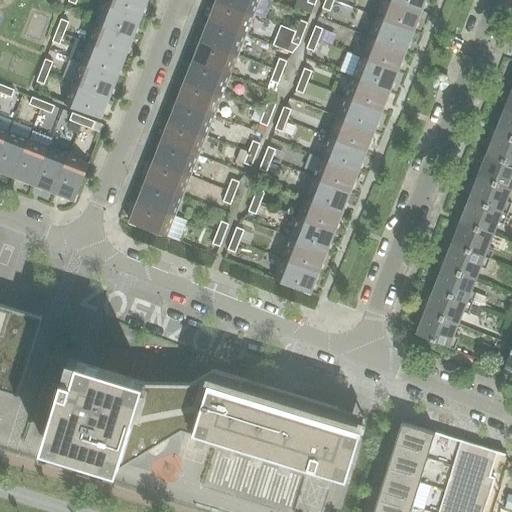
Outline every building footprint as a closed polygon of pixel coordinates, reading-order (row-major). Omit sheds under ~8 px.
[(141,18),(147,0),(105,0),(104,3),(141,18)] [(259,0),(216,0),(216,1),(253,15),(259,0)] [(334,1),(331,0),(325,0),(322,9),(330,12),(334,1)] [(392,0),(383,0),(376,17),(413,32),(421,11),(392,0)] [(392,0),(421,11),(425,0),(392,0)] [(253,15),(216,1),(208,21),(245,36),(253,15)] [(133,38),(141,18),(104,3),(96,24),(133,38)] [(376,17),(369,37),(406,52),(413,32),(376,17)] [(61,20),(56,31),(64,34),(68,23),(61,20)] [(245,36),(208,21),(200,41),(237,56),(245,36)] [(303,35),(307,24),(300,21),(295,32),(303,35)] [(125,58),(133,38),(96,24),(88,44),(125,58)] [(318,41),(323,30),(315,27),(311,38),(318,41)] [(64,34),(56,31),(52,42),(60,45),(64,34)] [(303,35),(295,32),(291,43),(299,46),(303,35)] [(369,37),(361,58),(398,72),(406,52),(369,37)] [(311,38),(306,49),(314,52),(318,41),(311,38)] [(237,56),(200,41),(193,61),(229,76),(237,56)] [(117,78),(125,58),(88,44),(80,64),(117,78)] [(361,58),(353,78),(390,92),(398,72),(361,58)] [(282,73),(287,62),(279,59),(275,70),(282,73)] [(53,63),(45,60),(41,71),(48,74),(53,63)] [(229,76),(193,61),(185,82),(221,96),(229,76)] [(80,64),(72,84),(109,99),(117,78),(80,64)] [(307,83),(312,72),(304,69),(300,80),(307,83)] [(282,73),(275,70),(270,81),(278,84),(282,73)] [(48,74),(41,71),(36,82),(44,85),(48,74)] [(353,78),(345,98),(382,112),(390,92),(353,78)] [(307,83),(300,80),(296,91),(303,94),(307,83)] [(221,96),(185,82),(177,102),(214,116),(221,96)] [(101,119),(109,99),(72,84),(64,104),(101,119)] [(14,91),(3,86),(0,93),(11,98),(14,91)] [(43,102),(32,98),(29,105),(40,110),(43,102)] [(345,98),(337,118),(374,133),(382,112),(345,98)] [(271,115),(276,104),(268,101),(264,112),(271,115)] [(54,107),(43,102),(40,110),(51,114),(54,107)] [(214,116),(177,102),(169,122),(206,137),(214,116)] [(287,122),(291,110),(284,107),(279,119),(287,122)] [(511,112),(504,110),(496,132),(511,138),(511,112)] [(271,115),(264,112),(259,123),(267,126),(271,115)] [(80,125),(83,118),(72,114),(69,121),(75,123),(80,125)] [(95,122),(83,118),(80,125),(92,130),(95,122)] [(337,118),(329,138),(366,153),(374,133),(337,118)] [(287,122),(279,119),(275,130),(282,133),(287,122)] [(76,134),(80,125),(75,123),(71,122),(67,130),(76,134)] [(206,137),(169,122),(161,142),(198,157),(206,137)] [(0,153),(8,133),(0,129),(0,153)] [(511,138),(496,132),(487,155),(511,164),(511,138)] [(0,153),(0,171),(14,177),(28,140),(8,133),(0,153)] [(329,138),(321,159),(358,173),(366,153),(329,138)] [(14,177),(34,185),(49,148),(28,140),(14,177)] [(256,155),(260,144),(252,141),(248,152),(256,155)] [(198,157),(161,142),(153,163),(190,177),(198,157)] [(271,162),(275,150),(268,147),(263,159),(271,162)] [(34,185),(54,193),(69,156),(49,148),(34,185)] [(256,155),(248,152),(244,164),(251,167),(256,155)] [(511,164),(487,155),(478,177),(511,190),(511,186),(511,164)] [(89,164),(69,156),(54,193),(75,201),(89,164)] [(271,162),(263,159),(259,170),(266,173),(271,162)] [(321,159),(313,179),(350,193),(358,173),(321,159)] [(190,177),(153,163),(145,183),(182,197),(190,177)] [(506,201),(511,190),(478,177),(469,200),(507,215),(511,203),(506,201)] [(313,179),(305,199),(342,214),(350,193),(313,179)] [(235,194),(239,183),(232,180),(227,191),(235,194)] [(182,197),(145,183),(137,203),(174,217),(182,197)] [(260,204),(265,193),(257,190),(253,201),(260,204)] [(235,194),(227,191),(223,202),(230,205),(235,194)] [(334,234),(342,214),(305,199),(297,219),(334,234)] [(469,200),(460,222),(493,235),(498,222),(504,225),(507,215),(469,200)] [(260,204),(253,201),(248,212),(256,215),(260,204)] [(137,203),(129,223),(166,237),(174,217),(137,203)] [(297,219),(289,239),(326,254),(334,234),(297,219)] [(224,236),(228,225),(221,222),(216,233),(224,236)] [(489,245),(493,235),(460,222),(452,245),(490,259),(495,247),(489,245)] [(239,242),(244,231),(236,228),(232,239),(239,242)] [(224,236),(216,233),(212,244),(220,247),(224,236)] [(239,242),(232,239),(227,250),(235,253),(239,242)] [(289,239),(281,260),(318,274),(326,254),(289,239)] [(486,270),(490,259),(452,245),(443,267),(475,280),(480,268),(486,270)] [(281,260),(273,280),(310,294),(318,274),(281,260)] [(475,280),(443,267),(434,289),(472,304),(477,293),(471,291),(475,280)] [(468,315),(472,304),(434,289),(425,312),(458,325),(462,312),(468,315)] [(42,317),(0,304),(0,388),(18,394),(42,317)] [(473,306),(470,314),(479,317),(482,310),(473,306)] [(454,335),(458,325),(425,312),(416,335),(454,350),(459,337),(454,335)] [(482,343),(477,357),(488,361),(493,347),(482,343)] [(454,351),(451,359),(470,366),(473,359),(454,351)] [(66,376),(66,377),(65,377),(65,378),(64,378),(42,448),(118,471),(119,467),(182,429),(193,433),(319,471),(346,480),(365,417),(338,409),(250,381),(250,382),(213,370),(212,370),(191,383),(145,382),(78,362),(75,373),(74,372),(73,372),(71,373),(70,373),(68,374),(67,375),(66,376)] [(438,412),(466,420),(469,408),(441,400),(438,412)] [(388,465),(373,511),(484,511),(495,478),(490,476),(498,453),(505,455),(506,454),(461,440),(402,422),(388,465)]
